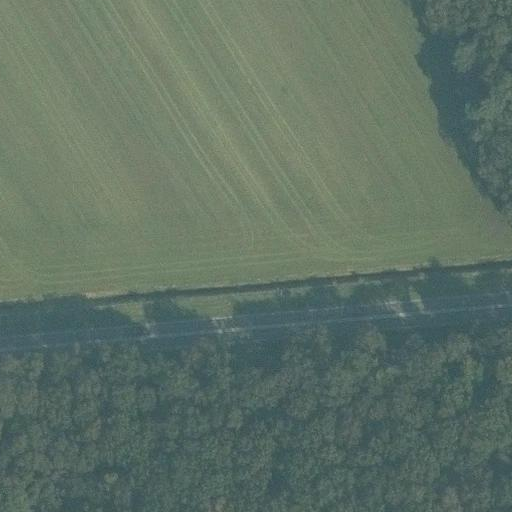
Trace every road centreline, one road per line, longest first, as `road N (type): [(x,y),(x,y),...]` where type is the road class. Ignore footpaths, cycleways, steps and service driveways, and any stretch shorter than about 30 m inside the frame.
road 1 (unclassified): [(0,401),(511,353)]
road 2 (trunk): [(0,351),(511,306)]
